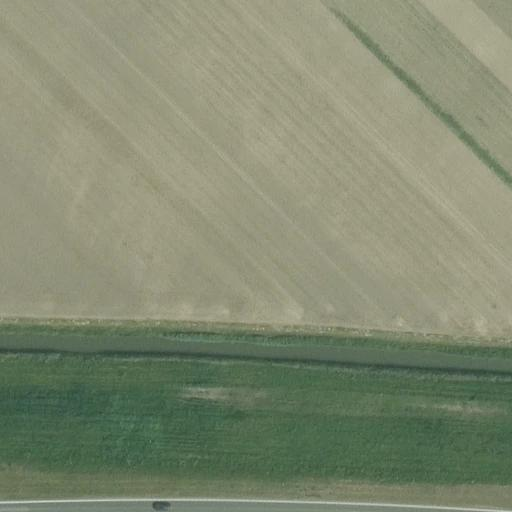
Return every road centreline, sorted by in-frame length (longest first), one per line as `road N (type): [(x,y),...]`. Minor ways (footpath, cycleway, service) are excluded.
road 1 (track): [(0,319),(511,339)]
road 2 (trunk): [(358,511),(74,511)]
